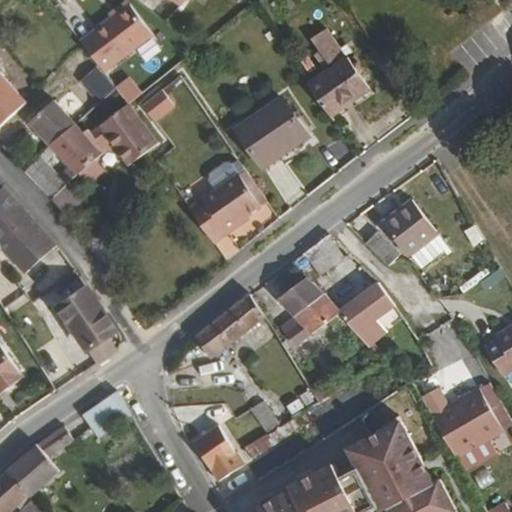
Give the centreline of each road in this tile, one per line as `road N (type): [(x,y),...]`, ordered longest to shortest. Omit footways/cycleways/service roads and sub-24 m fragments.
road 1 (tertiary): [(511,70),(147,353)]
road 2 (unknown): [(221,511),(448,344)]
road 3 (residential): [(147,353),(0,160)]
road 4 (residential): [(132,364),(215,511)]
road 5 (tertiary): [(132,364),(0,456)]
